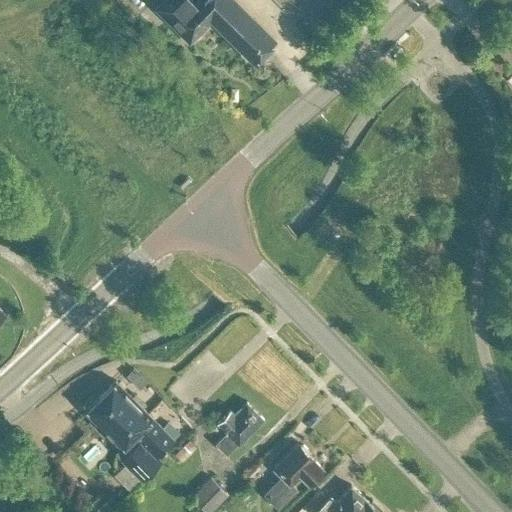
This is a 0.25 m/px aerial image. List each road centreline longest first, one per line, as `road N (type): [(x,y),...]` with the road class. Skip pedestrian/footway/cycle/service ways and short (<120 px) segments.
road 1 (tertiary): [(498,511),(199,210)]
road 2 (tertiary): [(199,210),(417,0)]
road 3 (tertiary): [(0,392),(199,210)]
